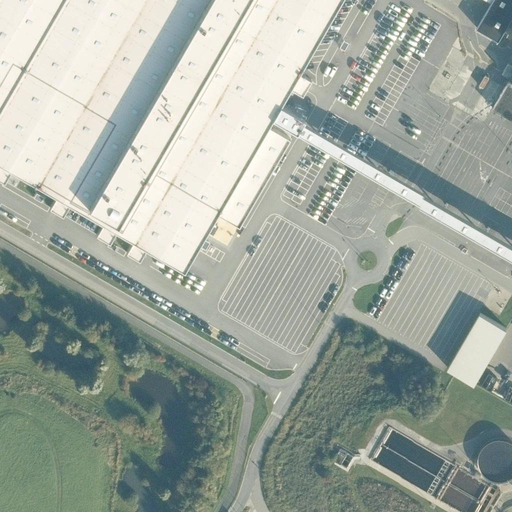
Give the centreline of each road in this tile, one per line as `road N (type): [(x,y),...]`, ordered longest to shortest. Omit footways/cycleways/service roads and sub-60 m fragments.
road 1 (unknown): [(160,0),(156,5),(189,21),(153,67),(136,96),(140,104),(281,185)]
road 2 (unclassified): [(233,511),(260,443),(359,273)]
road 3 (unclassified): [(511,280),(425,232),(384,256)]
road 4 (unclassified): [(276,194),(209,312)]
road 5 (track): [(56,511),(57,465),(45,430),(29,413),(0,409)]
road 6 (unclassified): [(335,90),(444,151)]
road 7 (unclassified): [(372,242),(389,207),(421,192),(444,151)]
